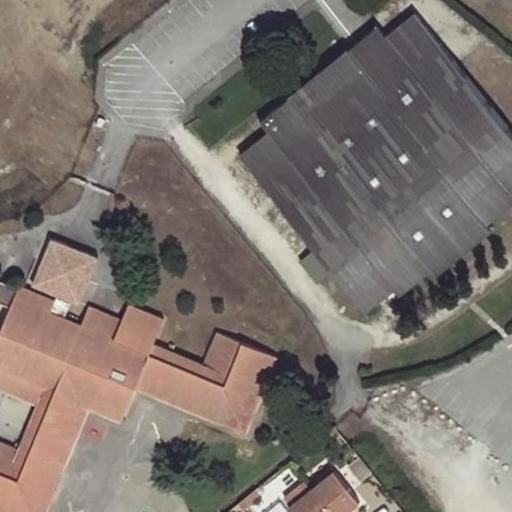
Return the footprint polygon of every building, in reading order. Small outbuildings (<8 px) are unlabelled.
[(366,45),(353,55),(360,62),(330,87),(301,111),(294,103),(283,113),(277,105),(260,120),(272,135),(243,159),(363,307),(383,291),(390,299),(398,292),(396,289),(425,265),(430,271),(489,224),(484,217),(511,195),(511,130),(458,64),(418,15),(390,40),(378,25),(360,39),(366,45)] [(348,49),(353,55),(366,45),(360,39),(348,49)] [(360,62),(353,55),(348,49),(348,47),(318,71),(330,87),(360,62)] [(301,111),(330,87),(318,71),(288,95),(289,97),(294,103),(301,111)] [(289,97),(277,105),(283,113),(294,103),(289,97)] [(94,256),(46,237),(28,281),(59,293),(72,298),(77,300),(94,256)] [(0,301),(10,306),(15,296),(18,287),(0,279),(0,301)] [(55,302),(18,287),(15,296),(66,317),(72,298),(59,293),(55,302)] [(66,317),(15,296),(0,330),(0,388),(39,404),(20,449),(0,440),(0,510),(4,511),(44,511),(89,407),(123,421),(136,387),(190,409),(246,432),(277,355),(217,330),(204,363),(154,343),(164,318),(128,302),(121,318),(107,312),(105,317),(88,309),(85,314),(82,323),(66,317)] [(107,312),(90,304),(88,309),(105,317),(107,312)] [(195,444),(185,444),(185,453),(195,454),(195,444)] [(361,481),(372,471),(365,463),(353,471),(361,481)] [(335,470),(312,488),(331,511),(347,511),(361,502),(335,470)] [(331,511),(312,488),(289,507),(292,511),(331,511)]
